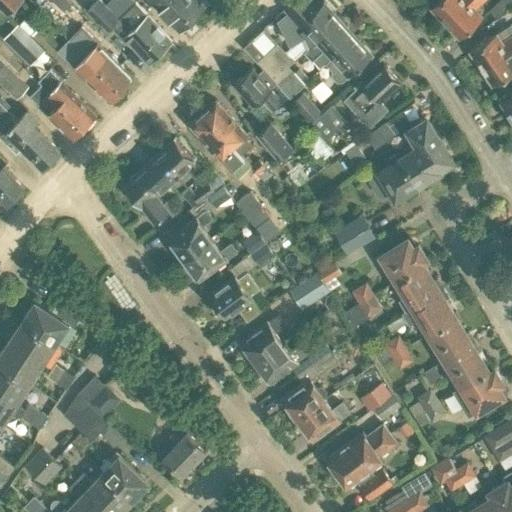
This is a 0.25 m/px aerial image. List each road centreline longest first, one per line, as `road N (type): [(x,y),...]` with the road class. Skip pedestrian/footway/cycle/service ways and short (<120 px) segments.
road 1 (residential): [(257,444),(79,204)]
road 2 (residential): [(93,159),(261,0)]
road 3 (residential): [(502,173),(433,62),(375,0)]
road 4 (residential): [(491,300),(449,226),(455,205),(502,173)]
